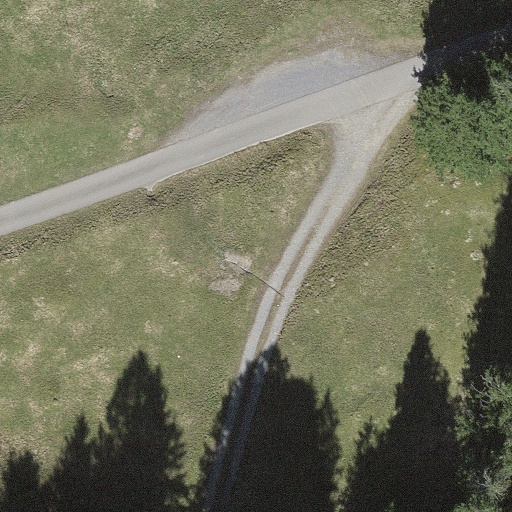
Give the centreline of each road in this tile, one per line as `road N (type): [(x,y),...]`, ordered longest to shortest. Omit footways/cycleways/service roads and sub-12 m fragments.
road 1 (track): [(0,222),(410,60),(511,39)]
road 2 (track): [(410,60),(249,326),(187,511)]
